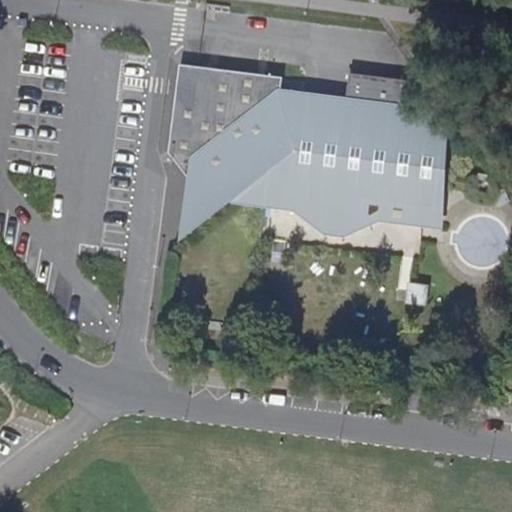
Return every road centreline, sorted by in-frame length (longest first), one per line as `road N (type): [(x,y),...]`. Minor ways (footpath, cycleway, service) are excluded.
road 1 (residential): [(511,447),(118,394)]
road 2 (residential): [(118,394),(161,21)]
road 3 (residential): [(161,21),(387,50)]
road 4 (residential): [(161,21),(0,0)]
road 5 (residential): [(118,394),(27,345),(0,311)]
